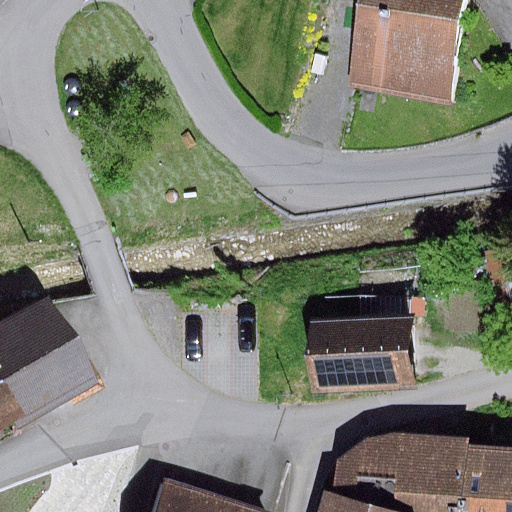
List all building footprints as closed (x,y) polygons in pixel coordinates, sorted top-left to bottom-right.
[(369,0),(354,90),(460,107),(477,0),(369,0)] [(511,248),(492,252),(504,334),(511,332),(511,248)] [(40,293),(0,315),(0,383),(26,426),(95,383),(40,293)] [(427,319),(314,325),(318,392),(430,386),(427,319)] [(0,441),(26,426),(0,383),(0,441)] [(347,493),(343,492),(336,511),(474,511),(480,446),(481,438),(405,434),(377,439),(350,463),(347,493)] [(511,511),(511,448),(480,446),(474,511),(511,511)] [(251,511),(162,484),(153,511),(251,511)] [(55,511),(4,488),(0,496),(0,511),(55,511)]
